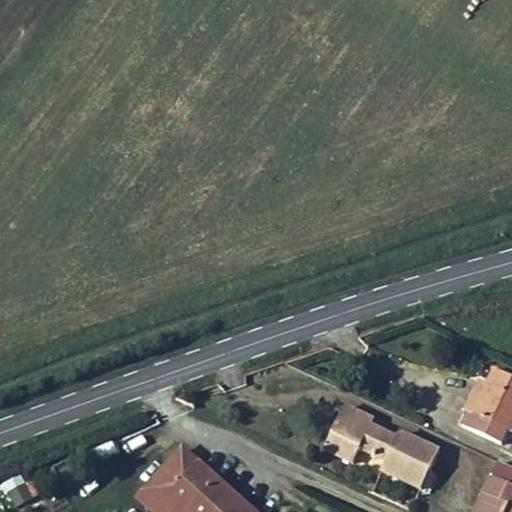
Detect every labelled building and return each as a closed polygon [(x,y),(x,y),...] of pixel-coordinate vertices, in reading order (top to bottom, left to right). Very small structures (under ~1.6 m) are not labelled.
[(453,382),(446,396),(468,407),(502,424),(510,408),(492,400),(502,396),(511,375),(511,355),(480,340),(472,357),(458,384),(453,382)] [(331,377),(327,385),(355,399),(359,391),(331,377)] [(355,399),(327,385),(310,421),(338,435),(345,421),(372,434),(368,443),(404,460),(424,424),(385,405),(381,412),(362,402),(355,399)] [(151,468),(176,489),(182,483),(218,511),(240,511),(262,487),(186,426),(151,468)] [(475,450),(456,491),(491,507),(511,467),(475,450)] [(357,457),(354,469),(379,475),(382,462),(357,457)] [(0,483),(0,488),(7,511),(31,504),(22,477),(0,483)]
